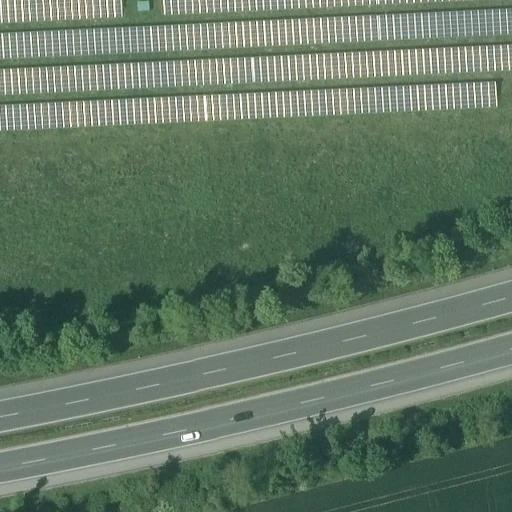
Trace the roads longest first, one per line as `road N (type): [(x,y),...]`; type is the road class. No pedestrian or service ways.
road 1 (motorway): [(511,317),(132,409),(0,427)]
road 2 (motorway): [(0,476),(248,432),(511,366)]
